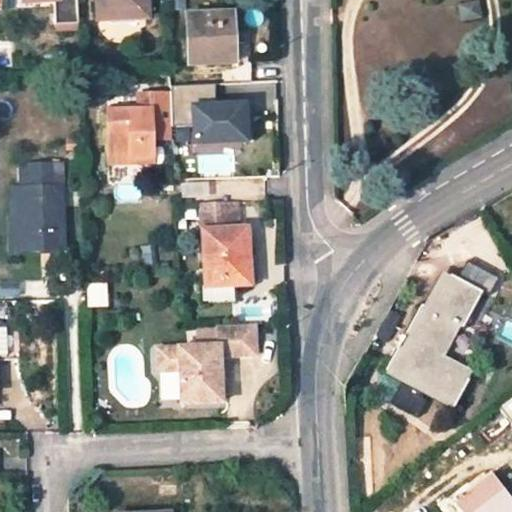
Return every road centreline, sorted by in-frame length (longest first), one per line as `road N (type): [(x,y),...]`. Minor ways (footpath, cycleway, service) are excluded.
road 1 (residential): [(46,511),(44,453),(321,444)]
road 2 (unclassified): [(345,274),(305,204),(298,0)]
road 3 (unclassified): [(321,444),(316,354),(345,274)]
road 4 (unknown): [(70,452),(63,297)]
road 5 (unclassified): [(383,236),(511,162)]
